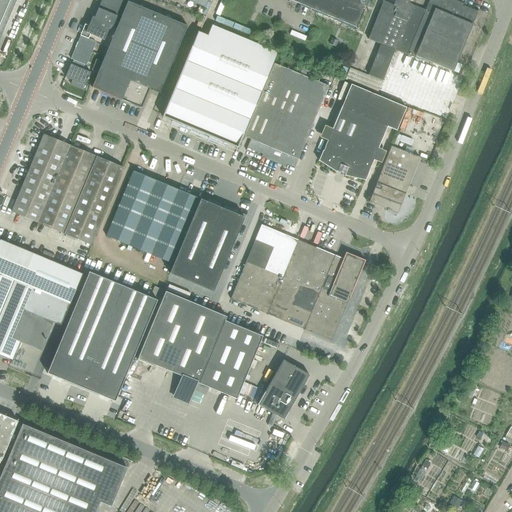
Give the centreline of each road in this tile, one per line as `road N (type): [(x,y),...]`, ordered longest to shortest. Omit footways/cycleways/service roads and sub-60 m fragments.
road 1 (unclassified): [(409,248),(28,90)]
road 2 (unclassified): [(273,504),(0,392)]
road 3 (unclassified): [(273,504),(409,248)]
road 4 (unclassified): [(409,248),(511,0)]
